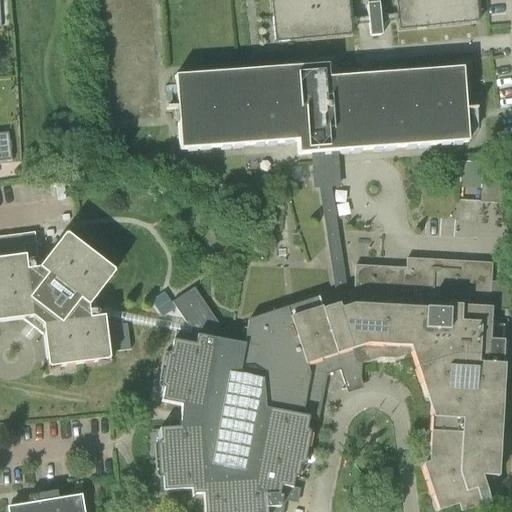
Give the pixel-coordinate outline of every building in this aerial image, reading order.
[(289,47),(289,49),(351,42),(346,0),(269,0),(272,26),(274,25),(274,24),(288,22),(291,47),(289,47)] [(394,0),(398,37),(468,30),(468,29),(467,29),(464,2),(473,1),(474,8),(475,8),(474,0),(394,0)] [(377,11),(366,12),(369,44),(381,43),(377,11)] [(319,192),(319,194),(330,192),(329,192),(335,191),(333,157),(468,148),(465,117),(476,116),(475,115),(465,115),(463,74),(328,83),(328,70),(174,80),(176,111),(166,112),(166,114),(176,113),(179,154),(296,147),(297,160),(311,159),(314,193),(319,192)] [(7,134),(0,134),(0,162),(10,161),(7,134)] [(486,200),(505,200),(505,186),(486,186),(486,200)] [(347,392),(363,386),(361,381),(362,365),(380,359),(394,360),(412,354),(433,416),(430,464),(424,467),(438,511),(441,511),(457,507),(458,511),(467,511),(488,505),(479,478),(494,479),(501,367),(500,367),(503,327),(487,326),(491,265),(406,261),(405,271),(355,268),(352,303),(348,305),(330,192),(319,194),(337,312),(322,315),(317,300),(247,323),(252,326),(239,382),(259,387),(262,418),(306,428),(307,421),(317,423),(317,422),(307,420),(315,383),(341,373),(347,392)] [(107,319),(175,332),(176,326),(106,312),(100,313),(94,308),(92,303),(108,282),(99,274),(103,268),(74,245),(69,251),(59,244),(43,264),(37,265),(35,247),(34,234),(0,238),(0,323),(22,321),(42,337),(46,362),(58,361),(59,369),(96,364),(95,356),(108,354),(103,319),(107,319)] [(161,403),(181,407),(179,429),(159,431),(163,493),(191,491),(191,496),(203,496),(203,511),(282,511),(285,499),(295,502),(296,500),(293,500),(295,492),(298,493),(299,492),(291,490),(293,481),(295,481),(306,428),(262,418),(259,387),(239,382),(252,326),(247,323),(243,347),(220,343),(222,333),(193,290),(171,305),(187,328),(176,326),(175,332),(173,342),(172,342),(161,403)] [(55,498),(53,490),(27,495),(29,503),(9,506),(10,511),(78,511),(76,495),(55,498)]
